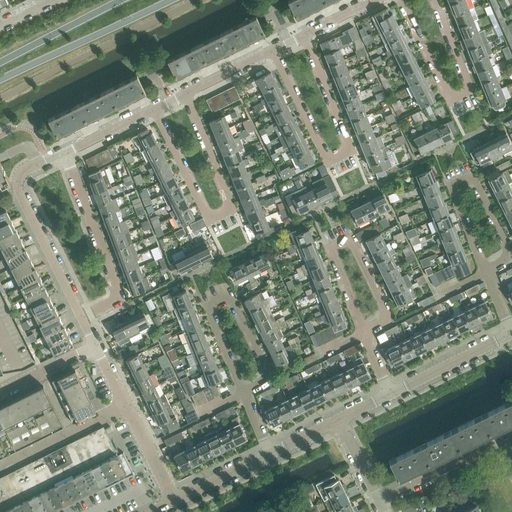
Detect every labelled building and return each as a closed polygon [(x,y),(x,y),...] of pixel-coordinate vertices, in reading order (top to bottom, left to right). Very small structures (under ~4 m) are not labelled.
[(326,4),(324,0),(290,0),(288,1),(296,19),(326,4)] [(460,0),(449,5),(453,16),(473,8),(470,0),(460,0)] [(453,16),(458,28),(473,21),(478,19),(473,8),(453,16)] [(398,25),(390,9),(372,18),(379,34),(398,25)] [(265,34),(256,17),(227,31),(235,49),(265,34)] [(478,33),(473,21),(458,28),(462,39),(478,33)] [(403,35),(398,25),(379,34),(385,45),(403,35)] [(359,37),(354,26),(348,29),(353,40),(359,37)] [(353,40),(348,29),(342,32),(343,34),(348,42),(353,40)] [(206,63),(235,49),(227,31),(197,46),(206,63)] [(482,44),(478,33),(462,39),(467,50),(482,44)] [(348,42),(343,34),(335,38),(335,37),(320,43),(324,55),(339,48),(349,45),(348,42)] [(409,46),(403,35),(385,45),(388,51),(385,52),(388,57),(394,54),(409,46)] [(486,55),(482,44),(467,50),(471,61),(486,55)] [(206,63),(197,46),(167,61),(176,78),(206,63)] [(414,57),(409,46),(394,54),(399,64),(414,57)] [(344,60),(339,48),(324,55),(329,66),(344,60)] [(491,66),(486,55),(471,61),(476,73),(491,66)] [(399,64),(404,75),(419,68),(414,57),(399,64)] [(348,71),(344,60),(329,66),(333,77),(348,71)] [(496,77),(491,66),(476,73),(480,84),(496,77)] [(424,79),(419,68),(404,75),(409,86),(424,79)] [(353,82),(348,71),(333,77),(337,88),(353,82)] [(256,80),(246,85),(248,90),(259,85),(262,91),(262,92),(277,85),(277,83),(275,81),(274,78),(271,72),(270,73),(256,80)] [(146,93),(137,76),(107,90),(116,108),(146,93)] [(500,89),(496,77),(480,84),(485,95),(500,89)] [(430,90),(424,79),(409,86),(415,97),(430,90)] [(357,93),(353,82),(337,88),(342,99),(357,93)] [(266,99),(261,101),(261,103),(263,105),(268,103),(267,102),(282,94),(280,91),(279,88),(277,85),(262,92),(266,99)] [(241,98),(234,86),(227,89),(234,102),(241,98)] [(504,99),(510,97),(506,86),(500,89),(485,95),(490,106),(492,106),(492,107),(494,109),(496,110),(498,110),(502,108),(504,106),(505,104),(505,102),(504,100),(505,100),(504,99)] [(234,102),(227,89),(220,93),(226,105),(234,102)] [(86,123),(116,108),(107,90),(78,105),(86,123)] [(435,100),(430,90),(415,97),(420,108),(435,100)] [(226,105),(220,93),(213,96),(219,109),(226,105)] [(362,104),(357,93),(342,99),(346,111),(362,104)] [(282,94),(267,102),(268,103),(273,113),(273,114),(288,106),(287,105),(286,103),(285,100),(282,94)] [(219,109),(213,96),(206,100),(212,112),(219,109)] [(366,115),(362,104),(346,111),(351,122),(366,115)] [(86,123),(78,105),(48,120),(57,137),(86,123)] [(288,106),(273,114),(278,124),(278,125),(293,117),(291,112),(289,109),(288,106)] [(229,127),(226,121),(237,116),(235,111),(209,122),(214,133),(229,127)] [(371,127),(366,115),(351,122),(355,133),(371,127)] [(278,125),(274,127),(275,129),(279,137),(284,135),(298,128),(297,124),(295,121),(293,117),(278,125)] [(457,132),(451,120),(446,123),(446,122),(435,127),(443,142),(453,137),(452,135),(457,132)] [(233,138),(229,127),(214,133),(218,144),(233,138)] [(375,138),(371,127),(355,133),(360,144),(375,138)] [(443,142),(435,127),(425,133),(432,148),(443,142)] [(279,137),(282,146),(284,149),(286,148),(289,146),(304,139),(302,134),(300,131),(298,128),(284,135),(279,137)] [(157,143),(152,133),(150,134),(148,129),(138,134),(131,137),(132,139),(138,147),(141,152),(145,150),(157,143)] [(218,144),(223,156),(238,149),(243,147),(240,139),(243,138),(241,132),(234,135),(235,138),(233,138),(218,144)] [(406,138),(413,155),(419,152),(420,153),(432,148),(425,133),(418,136),(416,133),(406,138)] [(511,148),(511,145),(506,133),(494,139),(502,153),(511,148)] [(380,136),(375,138),(360,144),(364,155),(384,147),(380,136)] [(286,148),(284,149),(285,151),(289,159),(294,157),(309,150),(304,139),(289,146),(286,148)] [(502,153),(494,139),(484,144),(491,159),(502,153)] [(162,154),(157,143),(145,150),(150,160),(162,154)] [(491,159),(484,144),(473,150),(473,151),(470,153),(475,164),(478,164),(480,163),(480,164),(491,159)] [(392,166),(386,152),(388,151),(386,146),(384,147),(364,155),(369,167),(370,166),(373,173),(375,173),(384,169),(392,166)] [(114,159),(109,148),(102,151),(108,162),(114,159)] [(242,161),(238,149),(223,156),(227,167),(242,161)] [(309,150),(294,157),(301,171),(314,164),(313,162),(315,161),(312,156),(311,153),(309,150)] [(108,162),(102,151),(97,154),(102,165),(108,162)] [(102,165),(97,154),(91,157),(97,168),(102,165)] [(168,165),(162,154),(150,160),(155,171),(168,165)] [(247,172),(244,165),(250,163),(249,162),(253,160),(251,154),(246,156),(247,159),(242,161),(227,167),(232,178),(247,172)] [(97,168),(91,157),(85,160),(91,171),(97,168)] [(0,195),(8,190),(5,184),(10,182),(0,161),(0,195)] [(173,176),(168,165),(155,171),(161,182),(173,176)] [(112,187),(104,167),(89,175),(92,182),(90,183),(94,193),(107,189),(112,187)] [(283,180),(297,173),(293,167),(290,169),(289,167),(279,172),(283,180)] [(436,180),(431,169),(423,172),(422,168),(414,171),(416,175),(415,175),(420,186),(436,180)] [(384,169),(375,173),(378,179),(386,175),(384,169)] [(488,180),(493,190),(508,183),(511,180),(511,179),(507,170),(488,180)] [(318,180),(312,183),(314,188),(321,203),(333,197),(332,195),(338,192),(327,172),(327,171),(321,174),(323,178),(318,180)] [(252,183),(247,172),(232,178),(236,189),(252,183)] [(178,186),(173,176),(161,182),(166,193),(178,186)] [(440,192),(436,180),(420,186),(425,198),(440,192)] [(256,194),(252,183),(236,189),(241,201),(256,194)] [(511,195),(511,190),(508,183),(493,190),(499,202),(511,195)] [(184,197),(178,186),(166,193),(163,194),(168,205),(171,203),(184,197)] [(304,187),(301,188),(310,208),(315,206),(318,204),(321,203),(314,188),(308,191),(305,186),(304,187)] [(298,190),(284,197),(293,214),(299,211),(300,213),(303,212),(306,210),(310,208),(301,188),(298,190)] [(111,200),(107,189),(94,193),(98,205),(111,200)] [(445,203),(440,192),(425,198),(429,209),(445,203)] [(245,212),(261,206),(265,204),(264,201),(264,199),(259,201),(256,194),(241,201),(245,212)] [(391,209),(383,194),(372,199),(379,214),(391,209)] [(511,208),(511,195),(499,202),(504,213),(511,208)] [(0,224),(11,220),(3,204),(0,197),(0,224)] [(189,208),(184,197),(171,203),(177,214),(189,208)] [(119,210),(115,198),(111,200),(98,205),(103,216),(119,210)] [(379,214),(372,199),(361,204),(369,219),(379,214)] [(449,214),(445,203),(429,209),(434,220),(449,214)] [(369,219),(361,204),(350,210),(358,225),(369,219)] [(265,217),(261,206),(245,212),(250,223),(265,217)] [(172,216),(178,227),(194,219),(189,208),(177,214),(172,216)] [(119,222),(117,217),(121,215),(119,210),(103,216),(107,227),(119,222)] [(454,225),(449,214),(434,220),(438,231),(454,225)] [(160,221),(157,216),(150,219),(152,224),(160,221)] [(269,227),(265,217),(250,223),(254,234),(256,234),(257,238),(279,228),(278,224),(269,227)] [(206,226),(203,218),(190,225),(194,232),(206,226)] [(0,237),(16,229),(11,220),(0,224),(0,237)] [(162,227),(160,221),(152,224),(154,230),(162,227)] [(124,234),(119,222),(107,227),(111,238),(124,234)] [(458,236),(454,225),(438,231),(441,238),(436,239),(438,244),(443,242),(458,236)] [(314,241),(309,230),(303,232),(301,227),(289,232),(294,244),(287,246),(289,251),(294,249),(300,247),(314,241)] [(359,241),(375,233),(373,227),(356,235),(359,241)] [(186,234),(183,228),(174,233),(177,238),(186,234)] [(0,246),(1,249),(20,239),(16,229),(0,237),(0,246)] [(133,243),(131,238),(128,232),(124,234),(111,238),(115,249),(133,243)] [(386,244),(380,233),(365,240),(371,251),(386,244)] [(463,248),(458,236),(443,242),(447,254),(463,248)] [(6,258),(25,249),(20,239),(1,249),(6,258)] [(213,256),(205,241),(194,246),(202,261),(213,256)] [(318,251),(314,241),(300,247),(304,257),(318,251)] [(396,253),(393,248),(392,249),(389,242),(386,244),(371,251),(376,263),(396,253)] [(137,254),(133,243),(115,249),(119,261),(137,254)] [(416,244),(412,246),(416,253),(423,250),(420,243),(416,244)] [(202,261),(194,246),(183,251),(185,255),(192,267),(202,261)] [(158,247),(150,250),(155,260),(158,259),(162,257),(158,247)] [(471,272),(466,259),(467,259),(463,248),(447,254),(451,264),(456,275),(457,278),(471,272)] [(30,258),(25,249),(6,258),(11,268),(30,258)] [(322,263),(318,251),(304,257),(307,263),(301,265),(302,267),(296,269),(298,273),(322,263)] [(273,271),(264,253),(252,259),(259,272),(266,268),(271,279),(278,276),(275,270),(273,271)] [(398,258),(396,253),(376,263),(382,273),(397,265),(394,260),(398,258)] [(139,266),(137,261),(139,260),(137,254),(119,261),(124,272),(139,266)] [(192,267),(185,255),(174,260),(175,261),(169,264),(174,275),(180,272),(192,267)] [(162,257),(158,259),(162,268),(159,269),(160,271),(167,268),(165,264),(163,257),(162,257)] [(35,268),(30,258),(11,268),(16,278),(35,268)] [(252,275),(259,272),(252,259),(241,264),(247,277),(250,283),(253,288),(258,286),(252,275)] [(327,275),(322,263),(298,273),(299,277),(300,278),(311,273),(314,280),(327,275)] [(247,277),(241,264),(230,270),(236,283),(247,277)] [(456,275),(451,264),(446,267),(450,278),(456,275)] [(402,276),(397,265),(382,273),(387,284),(402,276)] [(146,277),(144,272),(142,273),(139,266),(124,272),(128,283),(141,278),(146,277)] [(450,278),(446,267),(441,270),(445,281),(450,278)] [(20,287),(40,278),(35,268),(16,278),(20,287)] [(445,281),(441,270),(435,273),(440,283),(445,281)] [(440,283),(435,273),(430,276),(435,286),(440,283)] [(331,285),(327,275),(314,280),(318,291),(331,285)] [(407,287),(404,281),(402,276),(387,284),(392,295),(407,287)] [(25,297),(44,287),(40,278),(20,287),(25,297)] [(145,289),(141,278),(128,283),(132,294),(145,289)] [(416,296),(413,289),(419,286),(417,282),(407,287),(392,295),(398,305),(416,296)] [(468,296),(480,289),(477,284),(465,290),(468,296)] [(336,297),(331,285),(318,291),(312,293),(307,295),(307,296),(308,299),(308,300),(320,295),(323,302),(336,297)] [(49,297),(44,287),(25,297),(30,307),(49,297)] [(174,308),(191,302),(186,291),(180,293),(178,289),(162,296),(168,311),(174,308)] [(250,311),(274,300),(272,295),(265,299),(261,292),(245,300),(250,311)] [(423,307),(436,301),(433,295),(420,301),(423,307)] [(54,307),(49,297),(30,307),(35,316),(54,307)] [(341,308),(336,297),(323,302),(327,313),(341,308)] [(492,316),(483,297),(478,299),(479,303),(473,306),(481,322),(492,316)] [(155,309),(151,299),(145,302),(150,312),(155,309)] [(272,314),(269,308),(276,304),(274,300),(250,311),(256,322),(272,314)] [(195,313),(191,302),(174,308),(179,320),(195,313)] [(481,322),(473,306),(462,311),(470,327),(481,322)] [(39,326),(59,316),(54,307),(35,316),(39,326)] [(331,326),(337,337),(343,334),(341,331),(346,329),(342,320),(345,319),(341,308),(327,313),(321,316),(316,318),(318,322),(323,320),(324,322),(330,324),(331,326)] [(470,327),(462,311),(451,317),(460,333),(470,327)] [(133,318),(140,333),(141,334),(151,329),(148,325),(149,324),(143,312),(133,318)] [(200,324),(195,313),(179,320),(183,331),(200,324)] [(261,333),(285,321),(283,317),(275,320),(272,314),(256,322),(261,333)] [(44,336),(64,326),(59,316),(39,326),(44,336)] [(157,326),(161,324),(157,316),(153,318),(157,326)] [(460,333),(451,317),(441,322),(449,338),(460,333)] [(133,318),(122,323),(129,338),(140,333),(133,318)] [(283,336),(280,329),(287,326),(285,321),(261,333),(266,344),(279,337),(283,336)] [(449,338),(441,322),(430,328),(438,344),(449,338)] [(130,340),(129,338),(122,323),(111,329),(119,345),(130,340)] [(204,335),(200,324),(183,331),(188,342),(204,335)] [(49,345),(68,336),(64,326),(44,336),(49,345)] [(337,337),(331,326),(325,329),(331,340),(337,337)] [(438,344),(430,328),(419,333),(427,349),(438,344)] [(331,340),(325,329),(319,332),(325,343),(331,340)] [(325,343),(319,332),(313,335),(315,339),(318,344),(319,346),(325,343)] [(427,349),(419,333),(408,339),(411,344),(416,354),(427,349)] [(150,336),(154,343),(158,341),(155,334),(150,336)] [(209,346),(204,335),(188,342),(192,353),(209,346)] [(313,335),(310,336),(315,348),(319,346),(318,344),(315,339),(313,335)] [(73,346),(68,336),(49,345),(54,355),(73,346)] [(295,343),(300,340),(297,336),(288,341),(289,344),(290,345),(295,343)] [(285,348),(283,344),(279,337),(266,344),(272,354),(285,348)] [(416,354),(411,344),(408,339),(397,344),(398,344),(405,360),(416,354)] [(290,359),(288,354),(293,351),(292,350),(298,347),(295,343),(290,345),(285,348),(272,354),(277,366),(290,359)] [(405,360),(398,344),(397,344),(386,349),(394,365),(405,360)] [(347,357),(360,350),(357,345),(344,351),(347,357)] [(213,357),(209,346),(192,353),(197,364),(201,363),(213,357)] [(176,360),(171,349),(166,351),(172,362),(176,360)] [(318,359),(315,353),(303,359),(307,365),(318,359)] [(144,365),(139,354),(126,360),(132,371),(144,365)] [(218,369),(213,357),(201,363),(205,374),(218,369)] [(371,377),(361,357),(357,359),(359,364),(352,367),(360,383),(371,377)] [(149,375),(144,365),(132,371),(137,381),(149,375)] [(175,375),(170,365),(163,368),(165,372),(163,373),(166,380),(168,379),(175,375)] [(360,383),(352,367),(341,372),(349,388),(360,383)] [(205,374),(201,376),(205,387),(210,385),(222,380),(218,369),(205,374)] [(57,392),(80,380),(75,370),(52,381),(57,392)] [(349,388),(341,372),(331,378),(338,394),(349,388)] [(143,392),(155,386),(159,384),(153,373),(149,375),(137,381),(143,392)] [(338,394),(331,378),(319,383),(327,399),(338,394)] [(62,402),(85,391),(80,380),(57,392),(62,402)] [(327,399),(319,383),(309,389),(317,405),(327,399)] [(215,384),(209,387),(214,398),(220,395),(215,384)] [(43,386),(33,390),(33,391),(45,414),(45,415),(55,410),(43,386)] [(160,397),(155,386),(143,392),(148,403),(160,397)] [(209,387),(203,390),(209,400),(214,398),(209,387)] [(317,405),(309,389),(297,394),(305,410),(317,405)] [(33,390),(24,395),(35,418),(45,414),(33,391),(33,390)] [(203,390),(197,393),(203,403),(209,400),(203,390)] [(67,412),(90,401),(91,401),(85,391),(62,402),(67,412)] [(197,393),(192,396),(197,406),(203,403),(197,393)] [(165,394),(160,397),(148,403),(153,413),(170,405),(165,394)] [(305,410),(297,394),(287,400),(295,416),(305,410)] [(24,395),(14,400),(26,423),(35,418),(24,395)] [(14,400),(5,404),(5,405),(16,428),(26,423),(14,400)] [(295,416),(287,400),(276,405),(284,421),(295,416)] [(511,423),(511,402),(511,400),(480,415),(490,434),(511,423)] [(73,423),(95,412),(96,412),(91,401),(90,401),(67,412),(73,423)] [(5,404),(0,406),(0,418),(7,433),(16,428),(5,405),(5,404)] [(179,423),(170,405),(153,413),(158,424),(160,423),(164,431),(179,423)] [(272,425),(273,426),(284,421),(276,405),(266,410),(264,407),(261,409),(269,426),(272,425)] [(223,418),(236,412),(233,406),(221,413),(223,418)] [(55,410),(45,415),(47,418),(57,413),(55,410)] [(199,418),(195,410),(193,411),(188,414),(184,415),(188,423),(199,418)] [(57,413),(47,418),(49,422),(59,417),(57,413)] [(45,414),(35,418),(44,437),(54,433),(52,429),(50,425),(49,422),(47,418),(45,415),(45,414)] [(490,434),(480,415),(450,430),(459,449),(490,434)] [(59,417),(49,422),(50,425),(60,420),(59,417)] [(35,418),(26,423),(35,442),(44,437),(35,418)] [(206,419),(198,423),(198,424),(200,428),(211,422),(209,418),(206,419)] [(248,439),(238,419),(233,422),(235,426),(229,429),(237,445),(248,439)] [(60,420),(50,425),(52,429),(62,424),(60,420)] [(26,423),(16,428),(25,447),(35,442),(26,423)] [(62,424),(52,429),(54,433),(64,428),(62,424)] [(43,511),(116,476),(118,478),(127,474),(126,472),(103,426),(0,477),(0,511),(43,511)] [(16,428),(7,433),(16,451),(25,447),(16,428)] [(237,445),(229,429),(218,434),(226,450),(237,445)] [(205,436),(207,440),(215,455),(226,450),(218,434),(215,430),(205,436)] [(459,449),(450,430),(419,445),(428,464),(459,449)] [(7,433),(0,436),(0,442),(6,456),(16,451),(7,433)] [(168,446),(175,442),(172,436),(165,440),(168,446)] [(215,455),(207,440),(196,445),(204,461),(215,455)] [(204,461),(196,445),(185,450),(193,466),(204,461)] [(398,480),(428,464),(419,445),(388,461),(398,480)] [(193,466),(185,450),(174,456),(182,472),(193,466)] [(346,489),(344,486),(342,487),(339,479),(337,475),(317,484),(325,500),(346,489)] [(302,495),(314,489),(312,483),(305,486),(299,489),(302,495)] [(349,501),(346,494),(348,493),(346,489),(325,500),(330,511),(349,501)] [(429,504),(424,495),(417,499),(422,508),(429,504)] [(446,496),(437,500),(440,506),(448,502),(446,496)] [(354,511),(357,511),(355,507),(353,508),(349,501),(330,511),(331,511),(354,511)] [(404,511),(415,506),(413,501),(402,506),(404,511)]
